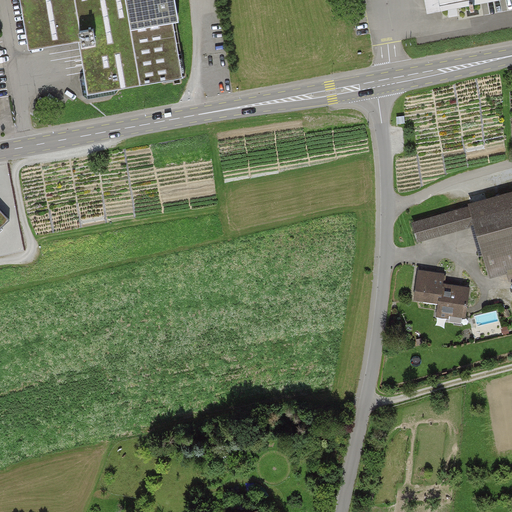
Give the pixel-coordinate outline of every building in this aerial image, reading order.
[(89,94),(183,78),(169,0),(21,0),(30,50),(80,41),(89,94)] [(511,0),(426,0),(430,18),(511,0)] [(511,194),(412,222),(418,242),(475,226),(489,279),(511,272),(511,194)] [(0,208),(0,229),(10,220),(0,208)] [(445,274),(420,270),(415,298),(440,302),(438,314),(467,318),(471,288),(444,284),(445,274)]
